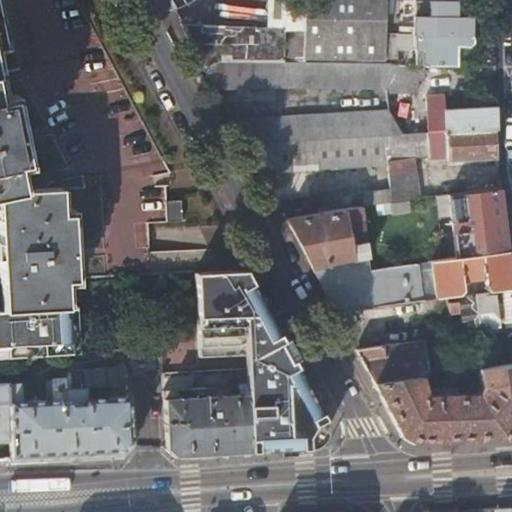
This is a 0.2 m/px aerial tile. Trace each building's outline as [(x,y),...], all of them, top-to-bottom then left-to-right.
[(170,0),(175,8),(189,0),(170,0)] [(206,68),(219,60),(388,64),(388,0),(309,0),(308,28),(183,24),(206,68)] [(415,0),(415,32),(397,31),(397,47),(414,47),(414,63),(416,63),(416,64),(427,64),(458,65),(458,61),(458,49),(458,36),(473,36),(473,32),(478,29),(478,21),(473,18),(473,13),(477,12),(477,2),(473,0),(415,0)] [(0,47),(5,46),(1,26),(13,23),(11,15),(0,17),(0,47)] [(473,40),(473,36),(458,36),(458,49),(461,48),(464,48),(473,40)] [(399,64),(388,64),(219,60),(206,68),(216,86),(390,88),(399,64)] [(416,64),(399,64),(390,88),(397,88),(396,92),(419,93),(420,80),(426,80),(427,64),(416,64)] [(0,101),(0,167),(14,164),(23,162),(19,142),(32,140),(30,131),(18,134),(10,99),(1,101),(0,101)] [(497,129),(497,107),(446,111),(447,133),(497,129)] [(447,133),(446,111),(428,112),(429,127),(429,134),(432,134),(447,133)] [(404,136),(392,115),(235,122),(249,149),(389,138),(404,136)] [(429,134),(429,127),(419,127),(420,135),(429,134)] [(499,157),(497,129),(447,133),(449,160),(450,162),(499,157)] [(449,160),(447,133),(432,134),(434,156),(430,157),(431,161),(449,160)] [(429,134),(420,135),(404,136),(389,138),(390,160),(417,158),(430,157),(434,156),(432,134),(429,134)] [(390,164),(390,160),(389,138),(249,149),(262,174),(390,164)] [(422,198),(417,158),(390,160),(390,164),(392,187),(394,202),(411,199),(422,198)] [(0,167),(0,194),(19,191),(14,164),(0,167)] [(363,206),(394,202),(392,187),(361,191),(363,206)] [(0,194),(0,282),(5,282),(7,309),(59,306),(63,306),(62,281),(64,279),(72,278),(70,259),(83,258),(82,250),(70,250),(68,214),(58,215),(56,188),(19,191),(0,194)] [(510,249),(502,188),(450,194),(458,257),(510,249)] [(172,194),(157,196),(159,217),(175,215),(172,194)] [(413,212),(411,199),(394,202),(396,214),(413,212)] [(279,204),(286,218),(314,214),(312,200),(279,204)] [(312,267),(369,257),(361,207),(314,214),(286,218),(312,267)] [(150,225),(149,248),(201,249),(202,226),(150,225)] [(511,286),(511,266),(510,249),(458,257),(432,261),(433,268),(437,297),(447,296),(461,294),(511,286)] [(424,299),(420,270),(419,264),(371,271),(369,257),(312,267),(336,312),(424,299)] [(437,297),(433,268),(420,270),(424,299),(437,297)] [(234,270),(194,270),(199,355),(246,354),(267,353),(266,332),(234,270)] [(324,424),(246,270),(234,270),(266,332),(267,353),(246,354),(246,366),(247,381),(253,381),(252,366),(268,366),(268,382),(292,382),(317,429),(313,437),(283,439),(276,447),(249,448),(250,451),(312,448),(321,440),(325,433),(324,424)] [(511,327),(511,286),(461,294),(465,334),(481,331),(511,327)] [(465,334),(461,294),(447,296),(452,336),(465,334)] [(0,357),(71,353),(68,306),(63,306),(59,306),(60,325),(49,326),(50,344),(0,346),(0,357)] [(7,311),(0,311),(0,346),(50,344),(49,326),(60,325),(59,306),(7,309),(7,311)] [(511,347),(511,327),(481,331),(484,352),(511,347)] [(435,356),(433,338),(424,339),(425,346),(426,354),(427,358),(435,356)] [(425,346),(424,339),(415,340),(416,347),(425,346)] [(384,345),(385,359),(426,354),(425,346),(416,347),(409,348),(408,341),(384,345)] [(356,348),(374,382),(388,380),(385,359),(384,345),(356,348)] [(429,375),(427,358),(426,354),(385,359),(388,380),(422,375),(429,375)] [(511,429),(511,362),(478,367),(480,383),(477,392),(464,392),(459,393),(431,394),(422,375),(388,380),(374,382),(401,434),(413,441),(506,437),(511,429)] [(247,393),(249,448),(276,447),(283,439),(313,437),(317,429),(292,382),(268,382),(268,366),(252,366),(253,381),(247,381),(247,393)] [(86,388),(128,386),(127,367),(86,369),(86,388)] [(164,398),(209,395),(235,394),(233,367),(162,371),(164,398)] [(58,381),(58,394),(68,393),(67,380),(58,381)] [(49,408),(59,408),(58,394),(58,381),(48,382),(49,408)] [(0,445),(10,445),(8,411),(9,411),(8,388),(0,388),(0,445)] [(22,388),(8,388),(9,411),(24,410),(22,388)] [(59,408),(67,407),(87,406),(87,393),(68,393),(58,394),(59,408)] [(213,453),(250,451),(249,448),(247,393),(235,394),(209,395),(213,453)] [(176,455),(213,453),(209,395),(164,398),(166,445),(176,455)] [(67,407),(70,461),(122,458),(130,448),(128,404),(87,406),(67,407)] [(10,447),(11,464),(70,461),(67,407),(59,408),(49,408),(24,410),(9,411),(8,411),(10,445),(10,447)] [(0,464),(11,464),(10,447),(0,447),(0,464)]
